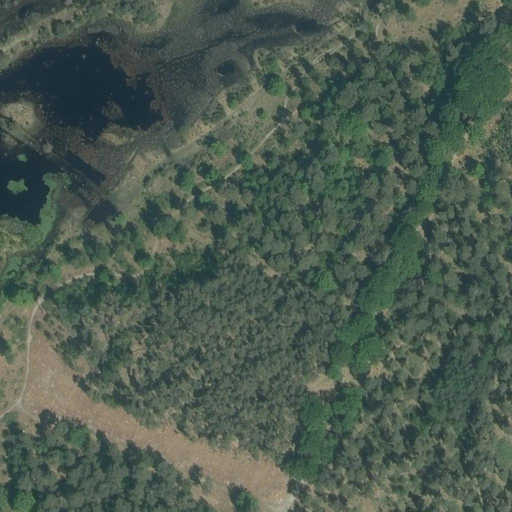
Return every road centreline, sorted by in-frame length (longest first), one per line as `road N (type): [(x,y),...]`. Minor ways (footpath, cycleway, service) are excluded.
road 1 (track): [(511,9),(275,511)]
road 2 (track): [(511,363),(372,307)]
